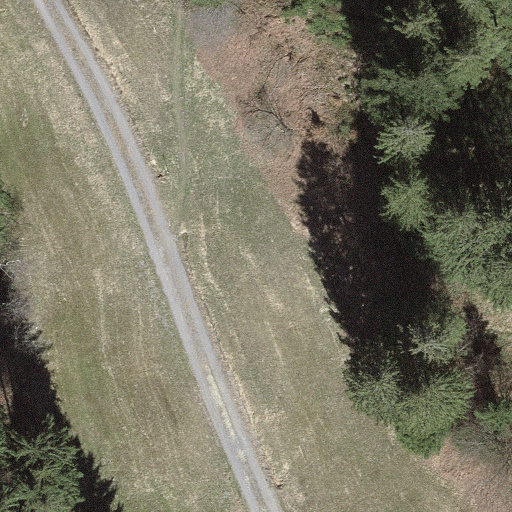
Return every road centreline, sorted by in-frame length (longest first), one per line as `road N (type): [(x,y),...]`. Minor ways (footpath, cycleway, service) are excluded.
road 1 (track): [(269,511),(222,422),(162,233)]
road 2 (track): [(162,233),(46,0)]
